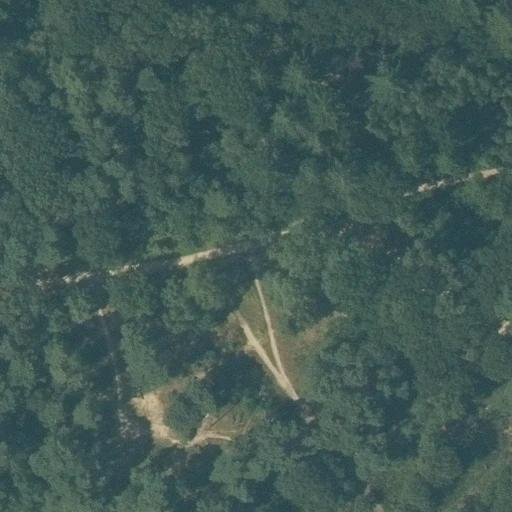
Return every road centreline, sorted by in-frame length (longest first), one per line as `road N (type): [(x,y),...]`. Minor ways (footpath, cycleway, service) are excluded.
road 1 (track): [(222,249),(511,174)]
road 2 (track): [(0,292),(222,249)]
